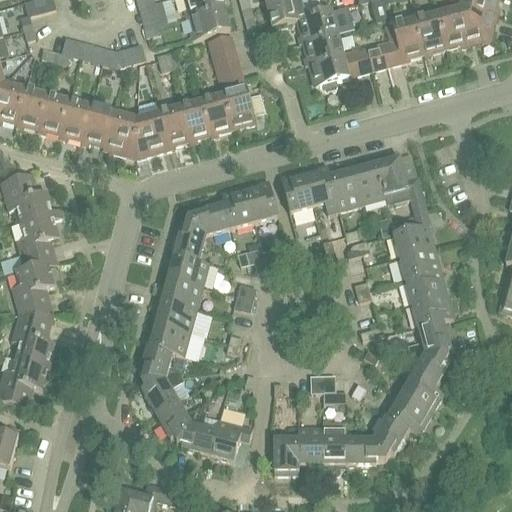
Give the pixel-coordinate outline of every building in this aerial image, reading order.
[(49,0),(24,7),(24,8),(28,20),(20,22),(22,29),(31,27),(30,22),(56,15),(52,0),(49,0)] [(153,0),(150,0),(137,4),(139,12),(155,8),(153,0)] [(184,15),(186,21),(223,11),(220,0),(183,0),(187,14),(184,15)] [(264,0),(267,10),(302,1),(301,0),(264,0)] [(371,0),(357,0),(360,9),(373,5),(371,0)] [(371,0),(373,5),(384,2),(386,8),(387,8),(384,0),(371,0)] [(462,0),(460,12),(459,12),(490,44),(491,44),(499,15),(496,14),(499,0),(462,0)] [(273,32),(296,26),(296,25),(307,23),(307,22),(302,1),(267,10),(273,32)] [(192,43),(229,34),(223,11),(186,21),(186,22),(189,22),(193,36),(190,36),(192,43)] [(459,12),(436,19),(445,53),(460,49),(461,52),(490,44),(459,12)] [(332,15),(307,22),(307,23),(296,25),(296,26),(300,40),(298,41),(300,48),(338,38),(332,15)] [(436,19),(414,24),(423,59),(424,61),(432,59),(431,57),(445,53),(436,19)] [(142,26),(144,34),(161,30),(159,21),(142,26)] [(248,40),(257,37),(253,21),(244,24),(248,40)] [(386,72),(402,68),(409,66),(410,63),(423,59),(414,24),(393,30),(397,45),(380,49),(386,72)] [(36,43),(31,27),(22,29),(26,46),(36,43)] [(144,34),(147,43),(164,38),(161,30),(144,34)] [(279,33),(282,42),(290,40),(287,30),(279,33)] [(306,70),(308,70),(308,69),(344,60),(343,59),(338,38),(300,48),(302,49),(306,62),(304,62),(306,70)] [(231,41),(209,47),(213,62),(235,56),(231,41)] [(72,62),(81,65),(86,48),(78,45),(72,62)] [(95,50),(86,48),(81,65),(90,67),(95,50)] [(135,68),(145,65),(141,49),(131,51),(135,68)] [(371,76),(376,75),(386,72),(380,49),(365,53),(371,76)] [(128,70),(135,68),(131,51),(123,53),(128,70)] [(61,58),(44,54),(43,53),(40,63),(58,68),(61,58)] [(120,72),(128,70),(123,53),(116,56),(120,72)] [(336,85),(370,76),(371,76),(365,53),(343,59),(344,60),(308,69),(308,70),(314,91),(322,89),(323,93),(327,96),(336,94),(337,89),(336,85)] [(179,72),(175,56),(165,59),(170,75),(179,72)] [(213,62),(217,77),(239,71),(235,56),(213,62)] [(161,78),(170,75),(165,59),(156,61),(161,78)] [(217,77),(223,99),(232,134),(255,128),(239,71),(217,77)] [(3,125),(16,128),(16,129),(26,94),(4,88),(4,87),(0,91),(0,127),(2,128),(3,125)] [(24,131),(37,134),(38,134),(47,100),(26,94),(16,129),(16,128),(15,131),(24,133),(24,131)] [(223,99),(201,105),(210,140),(210,143),(219,140),(218,138),(232,134),(223,99)] [(46,136),(60,140),(69,106),(47,100),(38,134),(37,134),(37,137),(45,139),(46,136)] [(201,105),(180,111),(189,146),(188,146),(189,149),(197,146),(197,144),(210,140),(201,105)] [(68,142),(81,146),(82,146),(91,111),(69,106),(60,140),(59,143),(67,145),(68,142)] [(90,148),(103,152),(104,152),(112,117),(91,111),(82,146),(81,146),(80,149),(89,151),(90,148)] [(180,111),(158,117),(168,155),(175,152),(175,150),(188,146),(189,146),(180,111)] [(136,163),(136,123),(112,117),(104,152),(103,152),(102,154),(136,163)] [(158,117),(136,123),(136,163),(168,155),(158,117)] [(449,161),(434,162),(435,186),(450,185),(449,161)] [(407,198),(412,217),(426,214),(417,182),(405,185),(399,162),(375,169),(384,204),(407,198)] [(375,169),(352,175),(361,210),(384,204),(375,169)] [(313,212),(325,209),(328,219),(338,216),(336,206),(330,181),(331,181),(328,171),(304,177),(313,212)] [(338,216),(361,210),(352,175),(331,181),(330,181),(336,206),(338,216)] [(280,184),(290,218),(313,212),(304,177),(280,184)] [(17,214),(21,229),(61,217),(60,214),(51,216),(47,197),(37,199),(32,179),(1,187),(9,217),(17,214)] [(447,208),(459,205),(454,185),(442,188),(447,208)] [(277,221),(268,186),(245,193),(254,228),(277,221)] [(220,199),(223,210),(224,210),(230,234),(254,228),(245,193),(220,199)] [(197,221),(189,224),(206,240),(230,234),(224,210),(223,210),(196,217),(197,221)] [(416,232),(394,238),(393,239),(400,263),(434,253),(428,229),(430,229),(426,214),(412,217),(416,232)] [(17,246),(24,273),(55,265),(50,246),(58,244),(54,225),(63,223),(61,217),(21,229),(25,244),(17,246)] [(382,242),(393,239),(394,238),(390,222),(378,225),(382,242)] [(181,231),(174,259),(199,266),(206,241),(206,240),(189,224),(188,224),(186,232),(181,231)] [(344,238),(346,247),(359,243),(357,235),(344,238)] [(479,241),(484,257),(495,254),(489,237),(479,241)] [(323,248),(326,260),(334,258),(331,246),(323,248)] [(346,260),(348,264),(370,258),(366,246),(348,251),(346,260)] [(400,263),(406,286),(440,277),(434,253),(400,263)] [(308,255),(300,257),(303,270),(311,267),(308,255)] [(246,257),(237,259),(240,272),(249,269),(246,257)] [(290,269),(287,257),(279,259),(282,271),(290,269)] [(174,259),(167,283),(202,292),(209,268),(199,266),(174,259)] [(20,320),(53,319),(45,294),(54,291),(49,272),(56,270),(55,265),(24,273),(16,276),(20,292),(12,294),(20,320)] [(511,270),(499,317),(511,320),(511,270)] [(406,286),(412,309),(447,300),(440,277),(406,286)] [(167,283),(161,306),(196,315),(202,292),(167,283)] [(367,287),(355,291),(354,291),(356,299),(369,296),(367,287)] [(239,289),(236,301),(245,304),(248,291),(239,289)] [(256,293),(248,291),(245,304),(253,306),(256,293)] [(372,304),(369,296),(356,299),(359,308),(372,304)] [(412,309),(418,332),(443,326),(453,323),(447,300),(412,309)] [(233,313),(242,316),(245,304),(236,301),(233,313)] [(242,316),(250,318),(253,306),(245,304),(242,316)] [(161,306),(155,329),(190,338),(196,315),(161,306)] [(20,349),(17,363),(57,374),(58,370),(49,368),(54,348),(45,346),(53,320),(53,319),(20,320),(12,347),(20,349)] [(408,351),(409,355),(430,358),(448,360),(447,355),(451,354),(443,326),(418,332),(422,348),(408,351)] [(155,329),(148,353),(172,359),(183,362),(190,338),(155,329)] [(360,338),(362,347),(375,343),(373,334),(360,338)] [(205,367),(212,340),(197,336),(191,363),(205,367)] [(241,352),(243,344),(230,340),(228,348),(241,352)] [(396,345),(394,356),(403,357),(405,346),(396,345)] [(238,360),(241,352),(228,348),(226,357),(238,360)] [(143,383),(142,387),(182,381),(183,377),(168,373),(172,359),(148,353),(140,382),(143,383)] [(367,355),(363,363),(374,370),(379,362),(367,355)] [(405,377),(412,381),(434,394),(435,393),(449,368),(446,366),(449,361),(448,360),(430,358),(409,355),(409,356),(407,361),(413,364),(405,377)] [(0,391),(0,405),(28,413),(33,393),(42,396),(47,376),(56,379),(57,374),(17,363),(13,378),(4,376),(0,391)] [(253,394),(256,382),(248,380),(244,392),(253,394)] [(322,390),(336,390),(336,380),(322,381),(322,390)] [(141,393),(156,419),(178,406),(171,394),(184,386),(182,382),(182,381),(142,387),(144,391),(141,393)] [(310,390),(322,390),(322,381),(310,381),(310,390)] [(412,381),(400,402),(431,420),(443,398),(435,393),(434,394),(412,381)] [(366,394),(358,389),(351,400),(359,405),(366,394)] [(283,402),(283,390),(274,390),(274,402),(283,402)] [(322,398),(322,390),(310,390),(310,399),(322,398)] [(336,390),(322,390),(322,398),(336,398),(336,390)] [(400,402),(388,421),(388,422),(408,434),(419,440),(431,420),(400,402)] [(174,442),(177,447),(201,416),(199,412),(186,420),(178,406),(156,419),(170,444),(174,442)] [(181,453),(210,461),(217,436),(216,436),(202,432),(206,418),(202,416),(201,416),(177,447),(177,448),(182,449),(181,453)] [(373,444),(372,444),(386,465),(391,458),(394,459),(408,434),(388,422),(388,421),(386,420),(373,444)] [(219,426),(216,436),(217,436),(210,461),(233,467),(239,445),(249,448),(252,435),(219,426)] [(323,426),(323,434),(323,470),(323,482),(337,482),(340,479),(340,473),(337,473),(337,470),(346,470),(346,444),(347,444),(347,426),(323,426)] [(0,471),(10,474),(16,452),(20,435),(0,430),(0,471)] [(298,470),(323,470),(323,434),(298,434),(298,444),(298,470)] [(298,480),(298,470),(298,444),(274,444),(274,480),(298,480)] [(372,444),(347,444),(346,444),(346,470),(375,470),(375,466),(386,466),(386,465),(372,444)] [(178,498),(147,490),(144,502),(122,496),(117,511),(153,511),(156,505),(175,510),(178,498)] [(0,511),(10,511),(13,502),(4,500),(0,511)]
